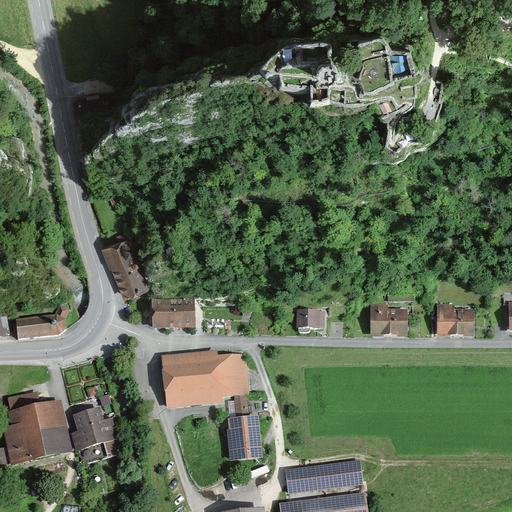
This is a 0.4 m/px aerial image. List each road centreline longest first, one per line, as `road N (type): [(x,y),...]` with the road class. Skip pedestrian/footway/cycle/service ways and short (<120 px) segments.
road 1 (residential): [(99,319),(151,339),(511,343)]
road 2 (secondary): [(99,319),(102,288),(38,0)]
road 3 (track): [(281,463),(358,456),(511,463)]
